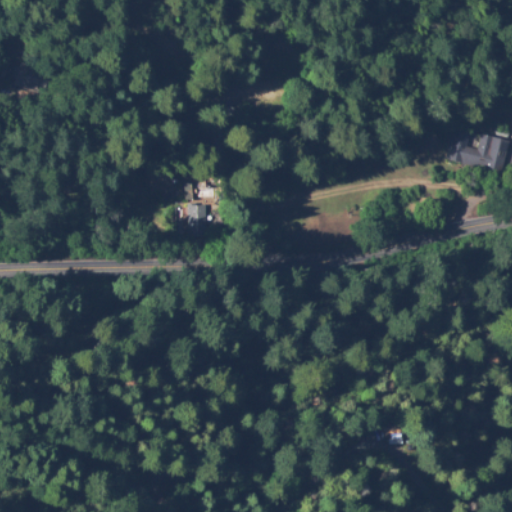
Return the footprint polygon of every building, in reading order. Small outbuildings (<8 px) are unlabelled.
[(44,93),(15,84),(21,63),(50,72),(44,93)] [(195,144),(172,139),(177,120),(199,125),(195,144)] [(498,175),(443,160),(452,127),(470,132),(465,148),(475,150),(480,134),(507,142),(498,175)] [(190,203),(190,200),(184,201),(183,184),(190,183),(189,180),(207,178),(208,188),(218,187),(219,200),(190,203)] [(183,241),(181,207),(204,206),(206,240),(183,241)]
